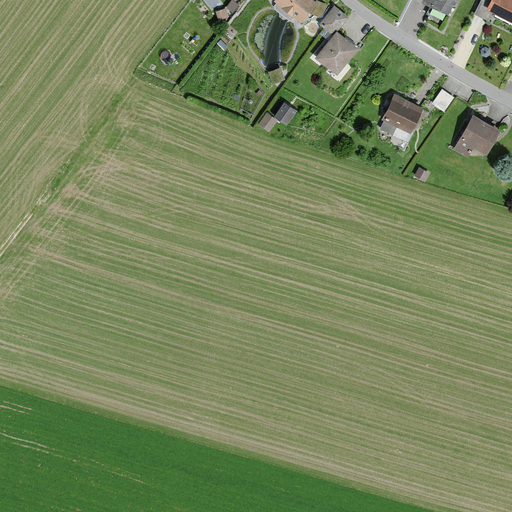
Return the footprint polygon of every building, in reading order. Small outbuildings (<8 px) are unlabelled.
[(314,2),(311,0),(274,0),(272,3),(299,22),(314,2)] [(448,14),(454,0),(422,0),(422,1),(448,14)] [(511,22),(511,0),(481,0),(474,15),(488,22),(492,13),(511,22)] [(237,6),(231,2),(226,8),(232,12),(237,6)] [(318,26),(331,35),(314,58),(337,75),(358,48),(336,31),(346,18),(332,7),(318,26)] [(216,14),(218,21),(228,18),(225,10),(216,14)] [(284,80),(279,68),(267,72),(272,84),(284,80)] [(442,87),(433,102),(445,109),(455,94),(442,87)] [(422,108),(393,95),(381,120),(384,121),(380,128),(393,134),(396,127),(410,134),(422,108)] [(295,112),(285,104),(276,117),(286,124),(295,112)] [(500,128),(472,113),(453,149),(469,157),(473,148),(486,154),(500,128)] [(419,169),(415,177),(426,182),(430,174),(419,169)]
